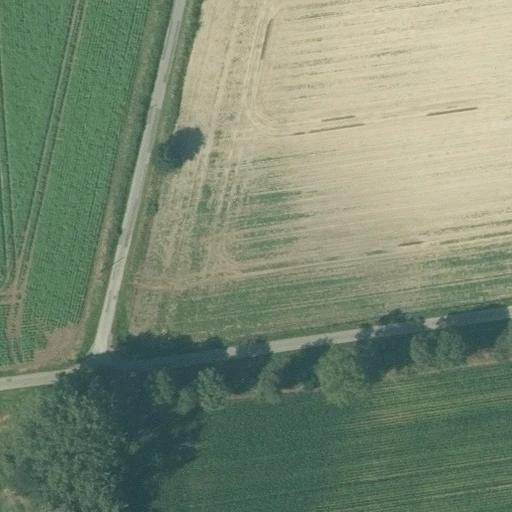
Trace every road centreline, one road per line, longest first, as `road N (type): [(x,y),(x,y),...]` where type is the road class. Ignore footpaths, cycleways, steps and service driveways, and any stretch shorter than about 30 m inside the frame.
road 1 (unclassified): [(93,372),(511,310)]
road 2 (unclassified): [(93,372),(180,0)]
